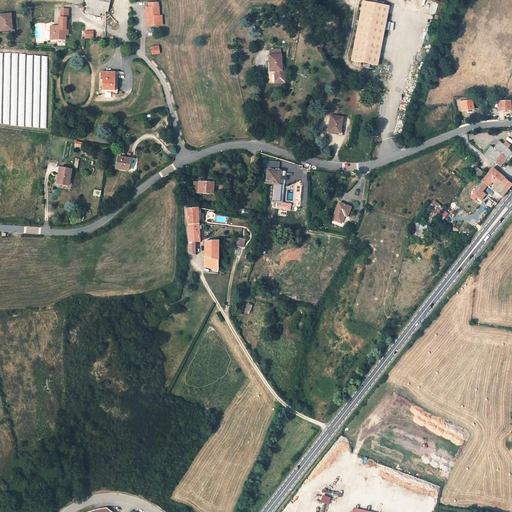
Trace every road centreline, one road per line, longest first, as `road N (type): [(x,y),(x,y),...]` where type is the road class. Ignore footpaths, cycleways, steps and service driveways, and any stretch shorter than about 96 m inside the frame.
road 1 (unclassified): [(185,159),(237,143),(363,166),(474,125),(511,122)]
road 2 (primary): [(264,511),(466,256)]
road 3 (unknown): [(196,272),(270,389),(303,419),(331,429)]
road 4 (unclassified): [(0,230),(86,230),(185,159)]
road 5 (residential): [(185,159),(161,79),(120,34)]
